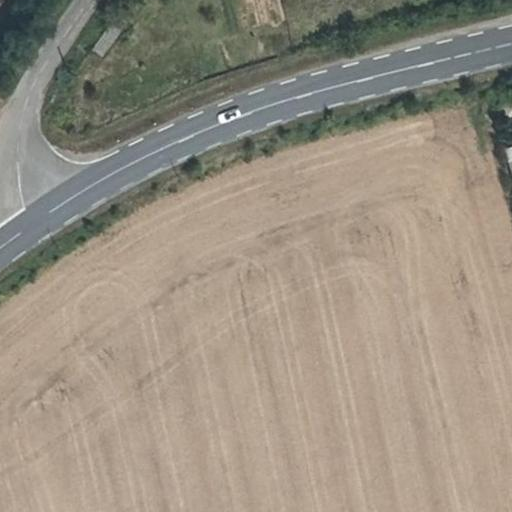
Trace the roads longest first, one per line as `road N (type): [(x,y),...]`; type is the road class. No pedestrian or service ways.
road 1 (secondary): [(511,42),(314,90),(209,125),(118,168),(30,226)]
road 2 (residential): [(86,0),(28,93),(17,177),(30,226)]
